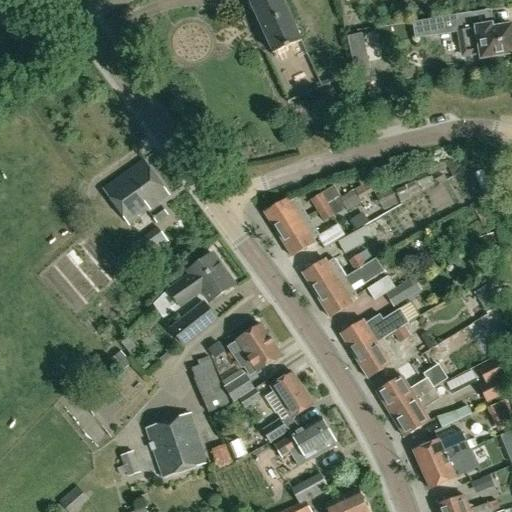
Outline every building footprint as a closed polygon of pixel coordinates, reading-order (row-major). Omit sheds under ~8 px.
[(248,0),(274,56),(302,43),(282,0),(248,0)] [(511,54),(511,28),(511,27),(492,30),(492,27),(477,30),(474,13),(432,20),(435,37),(459,33),(463,57),(481,54),(482,60),(511,54)] [(362,32),(348,34),(358,81),(375,78),(373,68),(369,69),(362,32)] [(302,89),(320,86),(318,71),(300,74),(302,89)] [(104,190),(129,225),(169,197),(145,161),(104,190)] [(333,186),(310,201),(317,212),(328,205),(340,197),(333,186)] [(289,202),(288,200),(265,214),(278,236),(308,217),(296,198),(289,202)] [(380,225),(404,209),(397,198),(373,214),(380,225)] [(328,205),(317,212),(324,223),(335,216),(328,205)] [(481,210),(487,228),(500,224),(493,205),(481,210)] [(150,214),(156,223),(167,215),(161,207),(150,214)] [(315,244),(313,240),(317,237),(320,235),(308,217),(278,236),(292,258),(315,244)] [(320,235),(317,237),(325,249),(346,236),(338,224),(320,235)] [(159,227),(137,244),(147,257),(169,241),(159,227)] [(366,227),(338,242),(345,255),(373,239),(366,227)] [(491,234),(479,238),(483,251),(495,247),(491,234)] [(356,272),(372,261),(366,251),(349,261),(356,272)] [(191,276),(169,292),(178,304),(181,309),(203,293),(210,303),(235,286),(212,255),(188,272),(191,276)] [(334,259),(334,260),(327,264),(326,261),(303,275),(316,297),(346,278),(334,259)] [(376,259),(372,261),(356,272),(346,278),(316,297),(330,319),(353,304),(351,301),(358,297),(351,286),(361,280),(365,285),(384,273),(376,259)] [(403,284),(386,295),(393,307),(411,296),(403,284)] [(483,302),(483,305),(487,313),(497,307),(491,297),(483,302)] [(207,307),(174,333),(185,347),(218,320),(207,307)] [(395,333),(404,328),(409,324),(400,310),(383,321),(380,316),(366,325),(364,322),(341,336),(355,358),(384,340),(395,333)] [(246,331),(248,335),(237,342),(228,348),(242,370),(244,368),(250,377),(257,372),(257,373),(282,357),(262,326),(257,329),(255,325),(246,331)] [(411,339),(404,328),(395,333),(401,344),(411,339)] [(355,358),(368,380),(391,366),(389,362),(396,358),(384,340),(355,358)] [(199,365),(192,369),(195,376),(193,377),(209,413),(229,404),(209,357),(198,361),(199,365)] [(414,364),(419,375),(435,368),(429,357),(414,364)] [(480,366),(486,382),(502,375),(495,359),(480,366)] [(234,403),(255,389),(244,374),(223,388),(234,403)] [(292,374),(271,388),(289,416),(292,420),(292,419),(313,405),(292,374)] [(391,416),(416,400),(434,389),(427,378),(410,390),(402,378),(377,394),(391,416)] [(405,438),(430,422),(422,410),(440,398),(434,389),(416,400),(391,416),(405,438)] [(241,402),(246,409),(261,399),(256,392),(241,402)] [(511,423),(509,412),(496,419),(501,430),(511,424),(511,423)] [(147,430),(164,479),(207,464),(191,415),(147,430)] [(280,421),(263,431),(271,443),(287,433),(288,435),(298,428),(292,419),(292,420),(289,416),(281,421),(280,421)] [(334,444),(336,443),(321,419),(274,447),(282,459),(290,454),(299,468),(336,447),(334,444)] [(461,431),(439,441),(444,451),(465,442),(461,431)] [(511,435),(502,440),(505,447),(511,444),(511,435)] [(439,441),(414,453),(422,471),(470,449),(466,441),(465,442),(444,451),(439,441)] [(233,447),(219,450),(224,473),(238,470),(233,447)] [(470,449),(422,471),(431,490),(456,478),(451,467),(461,463),(466,473),(479,468),(470,449)] [(132,452),(121,456),(129,477),(140,473),(132,452)] [(306,500),(307,503),(324,493),(323,490),(328,488),(320,473),(291,489),(298,504),(306,500)] [(78,488),(60,504),(67,511),(72,511),(88,499),(78,488)] [(368,511),(358,490),(325,505),(328,511),(368,511)] [(465,496),(436,506),(438,511),(500,511),(496,501),(489,503),(469,510),(465,496)] [(306,500),(298,504),(283,511),(311,511),(307,503),(306,500)]
